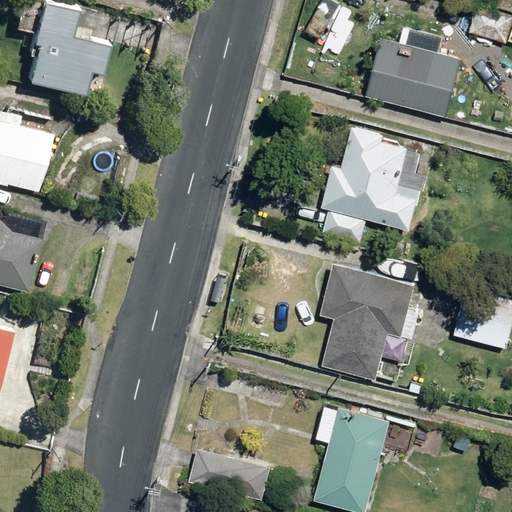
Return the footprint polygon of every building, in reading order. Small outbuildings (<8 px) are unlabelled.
[(28,74),(83,89),(89,64),(101,67),(108,37),(71,28),(77,3),(66,0),(40,0),(31,35),(37,36),(28,74)] [(431,0),(406,0),(403,19),(426,24),(431,0)] [(437,1),(434,19),(460,23),(464,5),(437,1)] [(471,28),(508,38),(511,23),(511,9),(478,1),(471,28)] [(368,89),(449,110),(463,51),(383,31),(368,89)] [(0,176),(35,186),(51,130),(15,119),(17,111),(0,105),(0,176)] [(366,221),(408,232),(415,205),(417,206),(421,191),(398,186),(408,148),(381,142),(383,135),(350,126),(340,167),(330,165),(319,209),(327,211),(366,221)] [(104,158),(82,139),(50,177),(73,196),(104,158)] [(322,234),(360,244),(366,221),(327,211),(322,234)] [(0,286),(30,294),(43,240),(42,240),(47,221),(8,212),(2,222),(0,219),(0,286)] [(324,359),(378,373),(390,326),(403,330),(417,277),(335,256),(322,308),(336,312),(324,359)] [(210,286),(221,289),(226,272),(215,269),(210,286)] [(456,330),(509,342),(511,327),(511,287),(469,277),(456,330)] [(422,382),(412,379),(410,387),(420,390),(422,382)] [(316,494),(367,508),(393,413),(341,399),(316,494)] [(455,444),(468,447),(472,434),(459,430),(455,444)] [(191,477),(263,497),(271,463),(199,444),(191,477)]
